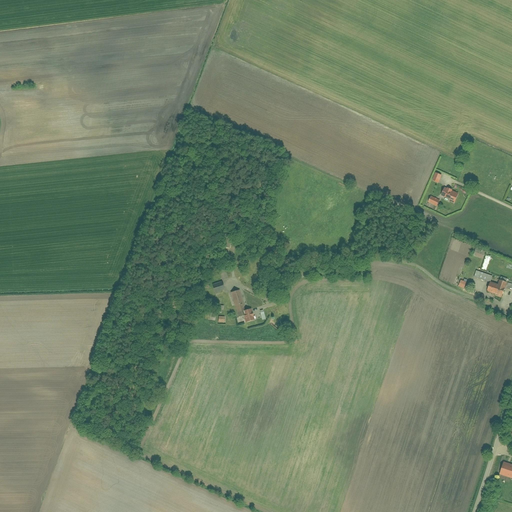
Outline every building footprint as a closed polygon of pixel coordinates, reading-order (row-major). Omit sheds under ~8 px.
[(454,203),(458,194),(452,192),(452,190),(448,188),(447,190),(445,189),(442,196),(450,199),(449,201),(454,203)] [(231,234),(223,234),(222,247),(230,247),(231,234)] [(476,249),(473,256),(482,259),(485,252),(476,249)] [(486,257),(481,270),(486,271),(490,259),(486,257)] [(493,275),(478,270),(475,278),(490,283),(493,275)] [(228,279),(226,272),(220,274),(222,281),(228,279)] [(498,280),(496,285),(489,283),(486,292),(501,297),(504,287),(505,283),(498,280)] [(212,285),(214,292),(224,289),(221,281),(212,285)] [(460,281),(458,287),(464,289),(466,283),(460,281)] [(239,290),(230,292),(236,318),(245,316),(243,309),(239,290)] [(250,308),(243,309),(246,320),(253,319),(250,308)] [(511,466),(502,464),(499,474),(511,477),(511,466)]
